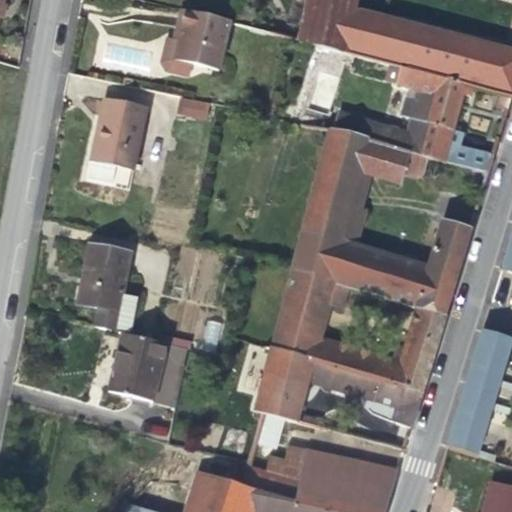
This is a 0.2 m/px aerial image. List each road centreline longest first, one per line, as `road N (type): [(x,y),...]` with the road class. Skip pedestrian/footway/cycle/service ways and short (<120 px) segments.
road 1 (residential): [(511,162),(404,511)]
road 2 (residential): [(0,303),(58,0)]
